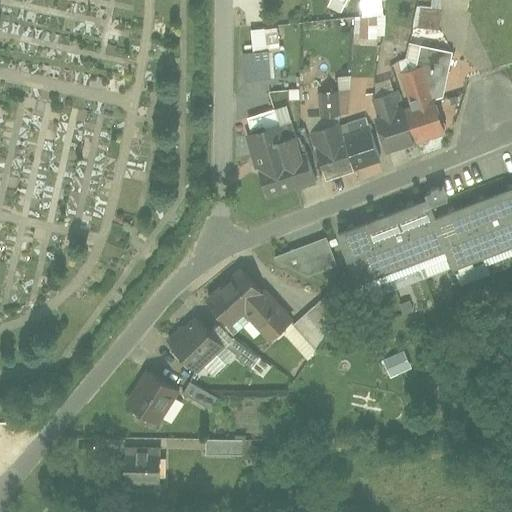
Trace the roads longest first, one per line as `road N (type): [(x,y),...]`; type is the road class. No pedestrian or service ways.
road 1 (residential): [(0,495),(164,298),(220,253)]
road 2 (residential): [(220,253),(481,142),(495,119)]
road 3 (residential): [(224,0),(220,253)]
